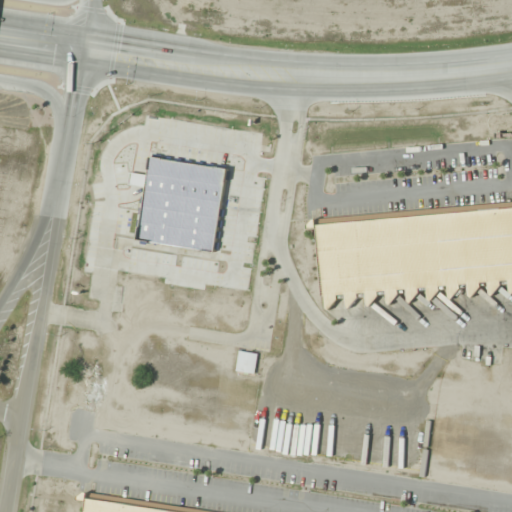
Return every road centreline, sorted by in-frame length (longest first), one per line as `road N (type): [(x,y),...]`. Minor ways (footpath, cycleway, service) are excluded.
road 1 (secondary): [(511,64),(281,73),(0,32)]
road 2 (residential): [(4,511),(66,168)]
road 3 (primary): [(0,305),(66,168),(95,0)]
